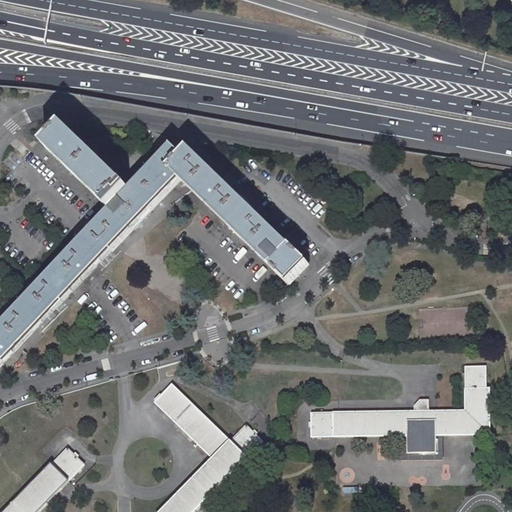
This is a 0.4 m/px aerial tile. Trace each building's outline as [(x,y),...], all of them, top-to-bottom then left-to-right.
[(0,370),(175,188),(246,257),(282,291),(304,269),(300,266),(287,253),(285,254),(185,155),(178,162),(166,151),(127,192),(60,131),(40,153),(105,215),(0,326),(0,370)] [(411,410),(307,411),(307,435),(404,433),(404,450),(430,450),(430,433),(488,432),(487,385),(483,385),(482,365),(460,365),(461,409),(425,409),(411,410)] [(227,440),(175,384),(155,402),(210,457),(157,511),(193,511),(261,441),(244,423),(227,440)] [(425,409),(425,399),(417,399),(412,404),(411,410),(425,409)] [(41,511),(86,466),(67,448),(4,511),(41,511)]
